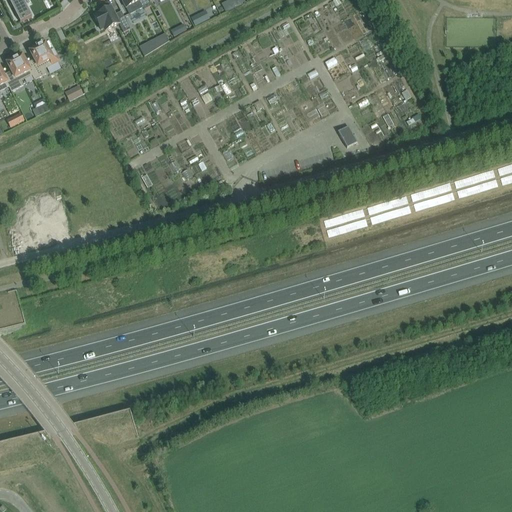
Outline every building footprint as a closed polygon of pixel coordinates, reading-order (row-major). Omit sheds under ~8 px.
[(32,18),(22,0),(8,0),(10,3),(20,24),(32,18)] [(151,7),(146,0),(121,0),(129,15),(143,8),(144,11),(151,7)] [(130,30),(123,17),(117,20),(111,9),(94,17),(101,31),(104,30),(105,32),(119,25),(123,34),(130,30)] [(196,17),(191,19),(195,27),(200,24),(196,17)] [(383,49),(390,45),(388,41),(380,45),(383,49)] [(153,42),(141,48),(146,57),(157,50),(153,42)] [(35,63),(27,67),(32,76),(31,76),(34,81),(47,75),(44,70),(59,62),(54,52),(50,54),(45,45),(43,46),(42,43),(35,47),(36,49),(30,52),(35,63)] [(12,75),(4,78),(9,87),(8,88),(11,93),(24,87),(21,81),(31,76),(32,76),(27,67),(22,56),(21,57),(19,55),(13,58),(14,60),(7,64),(12,75)] [(0,98),(1,98),(0,96),(0,91),(8,88),(9,87),(4,78),(0,69),(0,98)] [(211,101),(219,97),(211,83),(204,87),(207,93),(207,94),(211,101)] [(79,87),(65,94),(69,102),(83,96),(79,87)] [(46,105),(32,111),(35,119),(50,112),(46,105)] [(13,118),(17,126),(32,118),(27,110),(13,118)] [(0,125),(0,136),(10,130),(5,122),(0,125)] [(378,134),(388,128),(386,124),(376,130),(378,134)] [(348,127),(338,133),(347,149),(357,143),(348,127)] [(285,133),(279,136),(281,142),(288,138),(285,133)] [(479,230),(466,234),(467,239),(480,235),(479,230)]
